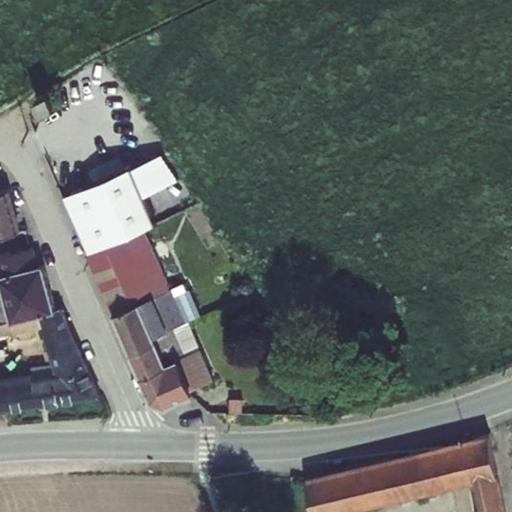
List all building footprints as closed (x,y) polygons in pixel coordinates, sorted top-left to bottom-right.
[(66,95),(53,102),(59,116),(73,109),(66,95)] [(95,242),(152,221),(130,163),(73,184),(95,242)] [(0,231),(24,225),(16,189),(0,192),(0,231)] [(152,221),(95,242),(118,303),(174,281),(152,221)] [(57,264),(53,247),(15,256),(19,273),(0,277),(0,279),(10,321),(22,319),(54,312),(69,309),(71,308),(60,263),(57,264)] [(174,281),(118,303),(134,339),(160,328),(159,324),(187,312),(174,281)] [(117,393),(80,306),(71,308),(69,309),(54,312),(57,323),(70,362),(46,364),(47,372),(6,376),(6,382),(0,382),(0,426),(13,425),(10,410),(117,393)] [(204,338),(193,310),(187,312),(178,316),(189,344),(204,338)] [(0,336),(57,323),(54,312),(22,319),(10,321),(0,323),(0,336)] [(160,328),(134,339),(154,388),(168,393),(195,383),(193,379),(217,370),(204,338),(189,344),(178,316),(159,324),(160,328)] [(502,511),(484,442),(310,484),(283,483),(291,511),(502,511)]
